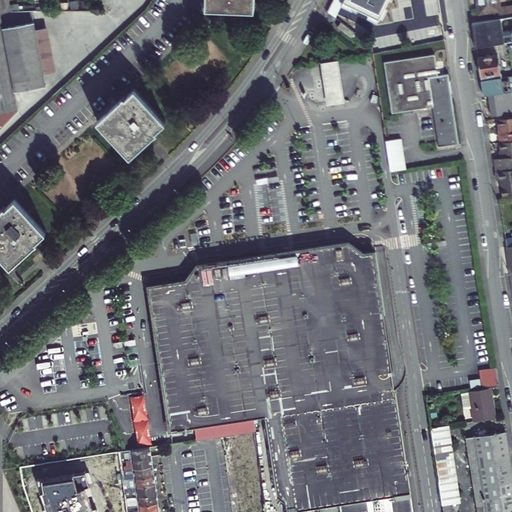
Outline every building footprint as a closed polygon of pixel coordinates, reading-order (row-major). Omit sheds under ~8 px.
[(0,0),(0,124),(13,110),(9,91),(38,86),(25,10),(11,10),(9,0),(0,0)] [(205,0),(205,5),(205,8),(252,9),(252,0),(205,0)] [(497,0),(475,0),(478,13),(493,11),(494,19),(500,18),(511,15),(511,7),(499,9),(497,0)] [(439,15),(421,17),(424,33),(441,30),(439,15)] [(511,30),(511,31),(503,32),(500,18),(494,19),(472,22),(475,47),(504,42),(503,36),(511,35),(511,41),(511,40),(511,30)] [(440,146),(460,143),(449,73),(438,75),(434,54),(383,61),(392,113),(433,106),(440,146)] [(480,76),(501,73),(498,55),(477,58),(480,76)] [(175,88),(188,102),(218,74),(204,60),(175,88)] [(341,61),(323,64),(330,107),(348,103),(341,61)] [(488,95),(511,91),(511,75),(502,77),(480,80),(483,96),(488,95)] [(117,102),(96,120),(130,156),(156,131),(155,130),(165,121),(134,88),(124,97),(123,95),(117,102)] [(511,91),(488,95),(492,116),(509,113),(507,99),(511,98),(511,91)] [(497,119),(500,140),(511,138),(511,116),(510,117),(497,119)] [(502,157),(511,155),(511,138),(500,140),(499,140),(502,157)] [(401,139),(386,141),(390,171),(406,168),(401,139)] [(495,172),(496,172),(511,168),(511,155),(502,157),(495,158),(496,163),(493,163),(495,172)] [(495,172),(496,179),(500,179),(503,197),(511,196),(511,168),(496,172),(495,172)] [(72,183),(52,197),(61,209),(81,196),(72,183)] [(5,206),(4,205),(0,209),(0,254),(10,266),(37,241),(36,240),(46,231),(15,198),(5,206)] [(285,503),(296,511),(339,505),(351,503),(352,511),(411,511),(393,390),(392,381),(403,379),(397,338),(384,251),(376,252),(362,254),(347,243),(261,256),(219,262),(196,266),(185,281),(148,287),(170,431),(265,417),(276,497),(285,503)] [(218,256),(219,262),(261,256),(259,250),(218,256)] [(11,286),(1,276),(0,276),(0,283),(6,290),(11,286)] [(479,368),(481,377),(496,375),(495,366),(479,368)] [(481,377),(482,387),(490,386),(498,384),(496,375),(481,377)] [(469,378),(471,386),(481,384),(480,377),(469,378)] [(495,416),(490,386),(482,387),(468,389),(468,390),(460,391),(463,407),(471,405),(473,420),(495,416)] [(128,397),(136,447),(151,445),(143,394),(128,397)] [(448,424),(429,427),(441,505),(460,502),(448,424)] [(511,511),(511,473),(505,432),(466,438),(477,511),(511,511)] [(64,443),(41,446),(43,463),(59,460),(66,459),(64,443)] [(119,452),(121,461),(151,456),(149,447),(125,451),(123,451),(119,452)] [(126,495),(125,488),(124,482),(123,479),(122,470),(121,461),(119,452),(66,459),(59,460),(62,477),(75,475),(80,511),(128,511),(128,507),(127,501),(126,498),(126,495)] [(121,461),(122,470),(152,466),(151,456),(121,461)] [(46,480),(43,463),(19,466),(20,480),(31,511),(54,511),(43,480),(46,480)] [(123,479),(126,479),(134,478),(153,474),(152,466),(122,470),(123,479)] [(134,478),(135,487),(155,484),(153,474),(134,478)] [(135,487),(136,496),(156,493),(155,484),(135,487)] [(136,496),(138,506),(158,502),(156,493),(136,496)] [(128,507),(128,511),(157,511),(159,511),(158,502),(138,506),(128,507)] [(296,511),(285,503),(286,511),(296,511)] [(352,511),(351,503),(339,505),(339,511),(352,511)]
